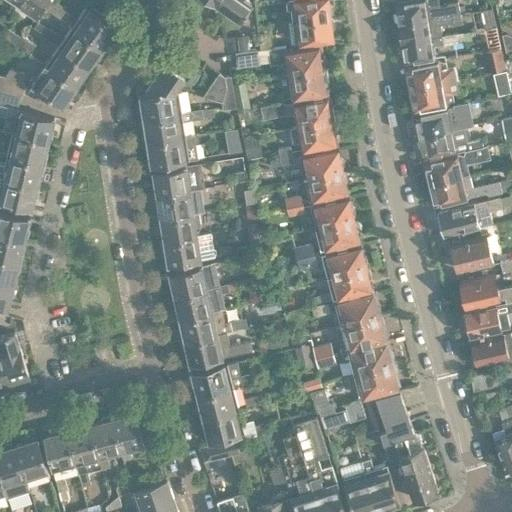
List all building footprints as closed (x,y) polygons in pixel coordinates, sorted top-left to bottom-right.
[(18,0),(18,1),(37,14),(46,0),(18,0)] [(61,6),(62,5),(54,0),(50,0),(46,8),(66,21),(71,13),(61,6)] [(249,3),(244,0),(215,0),(215,1),(239,19),(243,14),(245,12),(245,11),(249,5),(249,3)] [(331,5),(328,4),(327,0),(287,0),(286,1),(287,7),(291,7),(292,20),(330,16),(329,15),(332,12),(331,5)] [(396,20),(398,20),(398,22),(450,14),(460,12),(458,0),(447,2),(447,4),(440,6),(438,0),(407,0),(395,2),(397,11),(395,12),(396,20)] [(85,6),(72,25),(102,46),(107,37),(109,39),(115,30),(114,28),(115,26),(98,15),(100,13),(91,7),(89,9),(85,6)] [(492,7),(481,9),(485,28),(496,25),(492,7)] [(450,14),(398,22),(402,41),(442,35),(440,23),(451,21),(452,24),(462,22),(460,12),(450,14)] [(288,21),(290,43),(332,38),(331,29),(334,27),(333,20),(330,19),(330,16),(292,20),(288,21)] [(102,46),(72,25),(58,45),(88,65),(94,57),(96,58),(102,49),(100,48),(102,46)] [(487,37),(497,35),(496,25),(485,28),(487,37)] [(41,33),(52,40),(57,33),(46,26),(41,33)] [(15,46),(16,43),(21,37),(8,28),(2,36),(15,46)] [(403,52),(405,61),(437,56),(436,47),(465,42),(464,31),(442,35),(402,41),(402,43),(400,44),(401,52),(403,52)] [(511,35),(506,32),(502,33),(505,50),(511,45),(511,35)] [(23,34),(21,37),(16,43),(29,52),(35,43),(23,34)] [(260,36),(262,49),(268,48),(273,47),(271,34),(260,36)] [(250,50),(248,36),(236,37),(238,51),(250,50)] [(323,55),(320,55),(318,44),(286,49),(286,45),(273,47),(268,48),(270,60),(270,63),(287,61),(289,73),(325,67),(323,55)] [(58,45),(45,64),(75,84),(79,79),(81,80),(89,68),(87,67),(88,65),(58,45)] [(270,60),(268,48),(262,49),(235,53),(237,67),(260,63),(260,61),(270,60)] [(489,70),(503,68),(499,48),(485,51),(489,70)] [(164,60),(147,87),(147,93),(148,93),(177,88),(177,89),(178,89),(186,77),(192,81),(198,71),(185,62),(179,70),(164,60)] [(409,85),(410,87),(441,81),(439,69),(446,67),(445,61),(437,60),(406,66),(407,75),(405,78),(406,83),(409,85)] [(74,86),(75,84),(45,64),(36,77),(33,74),(28,81),(62,104),(68,95),(70,96),(76,87),(74,86)] [(325,67),(289,73),(292,97),(326,91),(324,80),(327,80),(325,67)] [(0,89),(21,95),(25,83),(22,79),(26,73),(23,71),(9,68),(5,75),(0,73),(0,89)] [(226,85),(224,75),(219,71),(202,95),(222,100),(226,85)] [(496,94),(508,91),(504,71),(492,74),(496,94)] [(230,74),(224,75),(226,85),(222,100),(223,107),(236,105),(232,83),(230,74)] [(250,107),(245,81),(232,83),(236,105),(237,110),(250,107)] [(441,81),(410,87),(410,90),(408,93),(409,98),(412,100),(414,109),(445,103),(452,100),(450,92),(444,93),(441,81)] [(144,115),(144,117),(181,111),(177,89),(177,88),(148,93),(147,93),(140,94),(142,105),(140,105),(141,116),(144,115)] [(329,106),(327,95),(285,103),(282,101),(260,105),(263,117),(282,113),(296,114),(298,125),(334,118),(332,105),(329,106)] [(468,110),(467,101),(452,104),(454,113),(468,110)] [(12,131),(48,140),(48,138),(51,136),(53,129),(51,127),(54,116),(0,103),(0,113),(5,115),(2,128),(12,131)] [(189,110),(190,120),(202,118),(201,116),(213,116),(212,107),(200,108),(189,110)] [(415,126),(416,131),(419,133),(419,135),(451,128),(446,107),(415,113),(417,123),(415,126)] [(145,139),(147,138),(147,140),(184,134),(182,121),(190,120),(189,110),(181,111),(144,117),(145,128),(143,128),(145,139)] [(511,115),(501,118),(505,140),(511,138),(511,115)] [(337,130),(334,118),(298,125),(289,126),(292,141),(301,140),(302,148),(336,142),(334,131),(337,130)] [(239,126),(226,127),(229,150),(242,149),(239,126)] [(422,147),(424,156),(455,150),(463,148),(464,151),(482,147),(482,145),(480,137),(465,141),(468,136),(467,129),(462,126),(451,128),(419,135),(420,137),(418,140),(419,145),(422,147)] [(45,149),(48,140),(12,131),(6,153),(44,162),(43,160),(46,159),(47,152),(45,149)] [(206,141),(204,131),(193,133),(194,143),(206,141)] [(262,154),(257,132),(243,135),(248,157),(262,154)] [(151,161),(151,164),(196,157),(194,143),(193,133),(184,134),(147,140),(149,150),(147,151),(149,162),(151,161)] [(280,155),(292,153),(290,143),(278,145),(280,155)] [(426,178),(429,180),(430,182),(469,173),(466,164),(490,158),(487,144),(482,145),(482,147),(464,151),(462,155),(456,154),(425,161),(427,170),(425,174),(426,178)] [(305,162),(308,176),(342,169),(341,167),(343,164),(342,156),(339,155),(337,146),(300,154),(302,163),(305,162)] [(42,164),(44,162),(6,153),(4,163),(0,161),(0,175),(1,176),(37,185),(39,175),(42,173),(44,166),(42,164)] [(293,162),(292,153),(280,155),(282,165),(293,162)] [(190,188),(200,186),(204,186),(200,162),(152,170),(154,181),(152,183),(153,190),(156,191),(156,193),(190,188)] [(347,179),(345,170),(342,169),(308,176),(311,189),(308,190),(310,199),(347,191),(345,181),(347,179)] [(231,172),(233,181),(247,179),(245,170),(231,172)] [(469,173),(430,182),(430,185),(428,188),(430,193),(433,194),(435,204),(484,192),(488,194),(502,191),(499,180),(472,186),(469,173)] [(38,189),(36,187),(37,185),(1,176),(0,179),(0,200),(31,208),(34,197),(36,196),(38,189)] [(510,189),(508,178),(499,180),(502,191),(510,189)] [(200,186),(190,188),(156,193),(158,204),(156,206),(157,213),(159,215),(158,217),(198,210),(203,209),(200,186)] [(247,202),(255,201),(253,187),(244,188),(247,202)] [(300,193),(288,196),(290,205),(302,203),(300,193)] [(313,212),(316,212),(320,225),(353,217),(353,215),(355,212),(353,206),(350,205),(348,194),(311,203),(313,212)] [(474,201),(474,202),(438,211),(440,220),(438,223),(439,230),(443,231),(444,234),(492,222),(489,209),(501,206),(498,195),(474,201)] [(248,218),(258,216),(255,201),(245,203),(248,218)] [(304,212),(302,203),(290,205),(293,215),(304,212)] [(0,232),(24,239),(24,237),(27,235),(28,229),(27,226),(29,216),(0,208),(0,232)] [(162,229),(163,239),(197,234),(196,225),(201,224),(198,210),(158,217),(160,218),(158,221),(159,228),(162,229)] [(353,218),(353,217),(320,225),(323,238),(319,239),(322,248),(358,239),(356,229),(358,227),(356,220),(353,218)] [(247,224),(251,247),(261,245),(257,223),(247,224)] [(21,249),(24,239),(0,232),(0,256),(20,262),(19,259),(21,258),(23,251),(21,249)] [(197,234),(163,239),(164,241),(162,244),(163,251),(165,252),(167,263),(215,255),(211,232),(197,234)] [(451,244),(448,245),(451,258),(454,257),(457,267),(474,263),(475,267),(493,263),(486,233),(451,242),(451,244)] [(294,245),(297,256),(314,252),(312,241),(294,245)] [(332,274),(365,265),(365,263),(367,261),(365,254),(362,253),(359,243),(323,252),(325,262),(328,261),(332,274)] [(317,262),(314,252),(297,256),(300,266),(317,262)] [(18,263),(20,262),(0,256),(0,280),(13,284),(15,274),(18,272),(19,266),(18,263)] [(511,260),(511,258),(499,261),(501,271),(511,268),(511,260)] [(206,287),(215,285),(218,284),(213,261),(168,271),(171,282),(169,284),(171,291),(173,292),(174,294),(206,287)] [(267,272),(265,263),(260,264),(257,269),(259,274),(267,272)] [(366,268),(365,265),(332,274),(335,287),(332,288),(334,297),(371,287),(368,278),(371,276),(369,269),(366,268)] [(504,296),(505,301),(511,299),(511,284),(497,288),(494,273),(459,280),(460,285),(458,288),(459,292),(463,294),(465,304),(491,298),(491,299),(504,296)] [(12,286),(13,284),(0,280),(0,305),(7,307),(9,297),(12,295),(14,288),(12,286)] [(226,282),(218,284),(215,285),(217,293),(228,290),(226,282)] [(272,295),(269,283),(260,286),(262,297),(272,295)] [(220,292),(217,293),(215,285),(206,287),(174,294),(176,304),(174,307),(176,314),(178,315),(177,317),(211,310),(221,307),(224,307),(220,292)] [(345,322),(378,314),(378,312),(380,310),(378,303),(374,300),(372,291),(335,301),(338,310),(341,309),(345,322)] [(312,296),(314,304),(326,302),(324,293),(312,296)] [(276,309),(273,297),(262,299),(265,312),(276,309)] [(511,299),(505,301),(464,310),(466,320),(464,324),(465,328),(469,331),(469,333),(499,326),(499,328),(509,326),(505,311),(511,309),(511,299)] [(327,301),(326,302),(314,304),(311,305),(313,315),(329,311),(327,301)] [(221,307),(211,310),(177,317),(179,319),(178,321),(179,328),(182,330),(184,340),(217,332),(225,330),(246,325),(244,316),(224,321),(221,307)] [(378,315),(378,314),(345,322),(348,336),(345,336),(347,346),(384,336),(381,327),(383,324),(382,317),(378,315)] [(264,346),(284,342),(281,329),(261,333),(264,346)] [(0,351),(9,380),(12,379),(13,381),(25,377),(24,375),(28,374),(14,330),(0,335),(0,351)] [(217,332),(184,340),(184,341),(183,344),(184,351),(187,352),(189,363),(252,349),(249,339),(228,344),(225,330),(217,332)] [(511,330),(471,340),(471,342),(469,345),(471,351),(474,353),(476,363),(511,355),(511,358),(511,330)] [(306,333),(289,336),(291,343),(307,339),(306,333)] [(357,371),(391,362),(390,360),(392,358),(391,351),(387,350),(385,340),(341,351),(343,360),(354,357),(357,371)] [(307,343),(295,346),(300,368),(312,365),(307,343)] [(315,356),(328,352),(326,343),(312,346),(315,356)] [(8,380),(9,380),(0,351),(0,385),(9,383),(8,380)] [(331,362),(328,352),(315,356),(317,366),(331,362)] [(194,384),(197,394),(232,385),(241,383),(239,374),(240,374),(237,360),(227,363),(226,362),(191,371),(192,373),(190,376),(192,382),(194,384)] [(391,364),(391,362),(357,371),(361,384),(357,385),(360,394),(396,384),(394,374),(396,372),(394,365),(391,364)] [(511,364),(470,374),(473,388),(511,379),(511,364)] [(253,380),(251,371),(240,374),(239,374),(241,383),(253,380)] [(305,391),(321,387),(319,377),(303,381),(305,391)] [(200,407),(203,416),(238,407),(232,385),(197,394),(197,396),(196,398),(197,405),(200,407)] [(399,387),(374,394),(379,407),(403,399),(399,387)] [(262,401),(260,392),(244,396),(246,405),(262,401)] [(490,411),(502,407),(497,394),(485,398),(490,411)] [(359,398),(343,402),(349,420),(365,415),(359,398)] [(403,399),(379,407),(382,417),(407,409),(403,399)] [(315,402),(320,416),(333,411),(330,404),(323,400),(315,402)] [(491,430),(505,470),(511,467),(511,421),(506,405),(497,409),(502,426),(491,430)] [(208,439),(244,431),(238,407),(203,416),(203,418),(201,421),(203,427),(206,429),(208,439)] [(345,408),(333,411),(320,416),(323,427),(348,419),(345,408)] [(407,409),(382,417),(385,428),(391,426),(410,419),(410,418),(407,409)] [(124,412),(122,414),(112,417),(121,452),(123,458),(131,456),(130,450),(152,444),(151,439),(152,437),(150,432),(148,431),(147,426),(139,428),(135,411),(133,411),(130,410),(124,412)] [(107,456),(121,452),(112,417),(110,417),(108,416),(101,417),(99,420),(90,423),(99,458),(101,466),(109,464),(107,456)] [(293,423),(295,431),(321,511),(346,511),(331,465),(320,468),(317,458),(328,454),(316,416),(293,423)] [(410,419),(391,426),(395,437),(404,434),(414,431),(410,419)] [(77,426),(67,428),(76,464),(78,472),(81,484),(90,482),(86,469),(101,466),(99,458),(90,423),(88,423),(85,421),(78,423),(77,426)] [(268,430),(265,421),(250,425),(251,429),(254,428),(256,433),(268,430)] [(385,428),(379,430),(383,441),(395,437),(391,426),(385,428)] [(78,472),(76,464),(67,428),(65,429),(62,427),(56,429),(54,432),(44,434),(60,498),(69,496),(63,475),(78,472)] [(359,449),(383,441),(379,430),(355,437),(359,449)] [(290,495),(295,511),(321,511),(295,431),(283,435),(296,476),(299,475),(304,490),(290,495)] [(409,487),(412,496),(437,488),(422,445),(420,445),(421,441),(420,437),(418,434),(414,431),(404,434),(395,437),(383,441),(388,456),(397,453),(405,478),(409,487)] [(24,441),(14,444),(25,479),(26,483),(49,476),(36,437),(34,437),(31,436),(25,438),(24,441)] [(238,450),(235,437),(201,445),(204,459),(238,450)] [(0,476),(3,486),(25,479),(14,444),(12,444),(9,443),(3,445),(1,448),(0,448),(0,476)] [(276,454),(270,456),(274,466),(279,464),(276,454)] [(364,469),(376,508),(396,501),(395,499),(397,498),(385,462),(372,466),(369,458),(361,460),(364,469)] [(356,511),(362,511),(376,508),(364,469),(361,460),(339,467),(354,511),(356,511)] [(275,483),(285,479),(281,466),(270,469),(275,483)] [(136,470),(126,473),(127,477),(131,488),(146,483),(142,472),(136,470)] [(116,489),(118,495),(131,489),(131,488),(127,477),(119,480),(116,489)] [(166,477),(131,489),(139,511),(174,500),(166,477)] [(405,478),(400,480),(403,489),(409,487),(405,478)] [(220,511),(248,511),(242,491),(216,499),(220,511)] [(288,511),(287,507),(289,507),(284,491),(270,496),(272,500),(260,504),(262,510),(253,511),(288,511)] [(121,504),(118,495),(104,507),(106,510),(121,504)] [(139,511),(178,511),(174,500),(139,511)]
